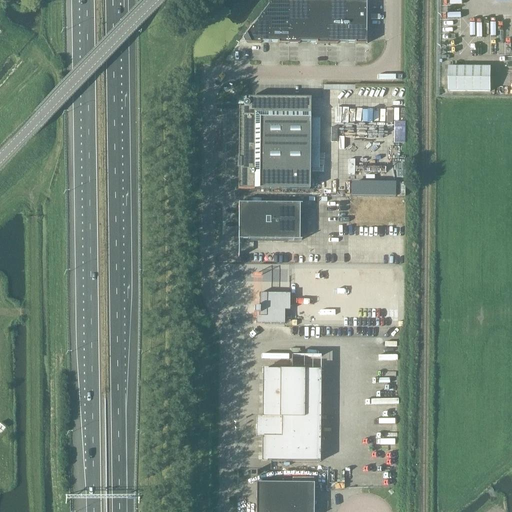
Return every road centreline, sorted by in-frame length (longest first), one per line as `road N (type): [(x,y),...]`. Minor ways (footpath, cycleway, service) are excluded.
road 1 (unclassified): [(392,0),(391,56),(376,72),(227,72),(209,93),(208,289),(226,331),(225,511)]
road 2 (motorway): [(120,511),(112,0)]
road 3 (motorway): [(87,0),(93,511)]
road 4 (tertiary): [(0,158),(154,0)]
road 5 (unknown): [(226,331),(334,353),(341,430)]
